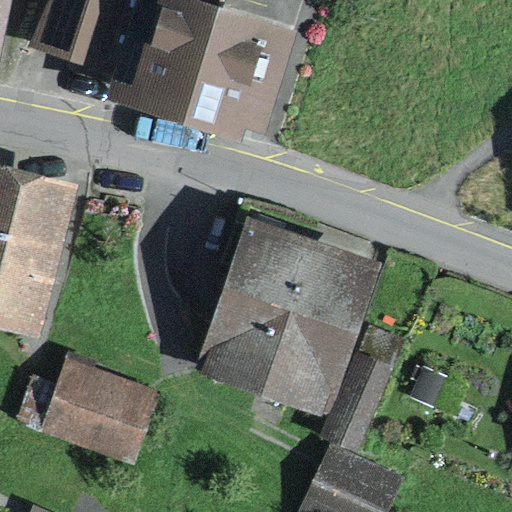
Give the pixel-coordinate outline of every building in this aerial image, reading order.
[(59,0),(45,40),(124,67),(145,0),(59,0)] [(145,0),(124,67),(119,84),(231,119),(235,108),(259,115),(282,41),(217,17),(222,0),(145,0)] [(0,311),(29,320),(63,191),(0,174),(0,311)] [(247,218),(223,288),(355,335),(382,264),(247,218)] [(193,373),(325,419),(355,335),(223,288),(193,373)] [(327,430),(361,444),(402,340),(370,326),(327,430)] [(75,371),(55,426),(124,451),(145,396),(75,371)] [(338,452),(310,511),(376,511),(393,477),(338,452)]
